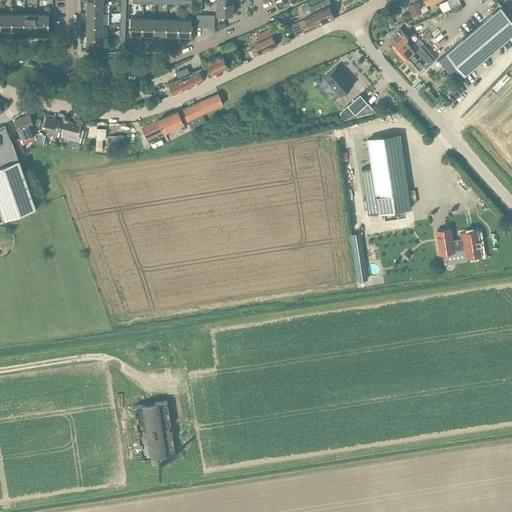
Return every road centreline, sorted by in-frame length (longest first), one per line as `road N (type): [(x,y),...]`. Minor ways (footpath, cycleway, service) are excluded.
road 1 (tertiary): [(25,97),(135,114),(350,16)]
road 2 (unclassified): [(511,205),(350,16)]
road 3 (residential): [(71,68),(152,71),(258,20),(258,0)]
